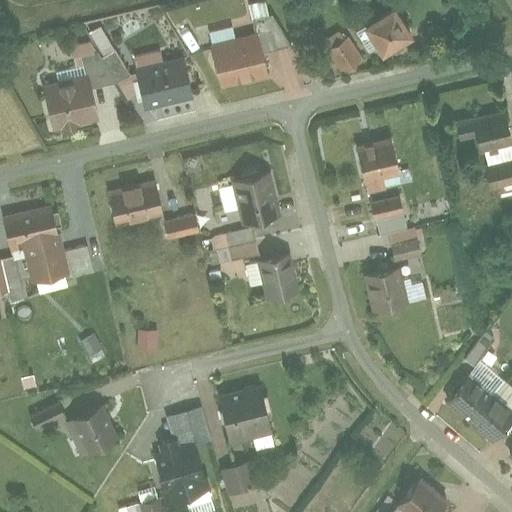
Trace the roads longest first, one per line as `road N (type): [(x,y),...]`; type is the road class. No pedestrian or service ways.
road 1 (residential): [(293,108),(0,178)]
road 2 (residential): [(344,332),(370,372),(511,501)]
road 3 (residential): [(293,108),(344,332)]
road 4 (residential): [(511,55),(293,108)]
road 5 (residential): [(344,332),(189,367),(163,385)]
